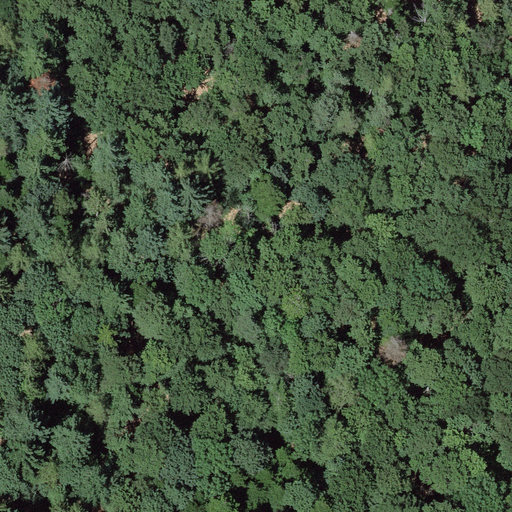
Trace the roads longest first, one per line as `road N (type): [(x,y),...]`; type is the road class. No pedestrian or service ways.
road 1 (track): [(511,129),(459,158),(186,265),(31,312),(0,310)]
road 2 (track): [(58,0),(0,106)]
